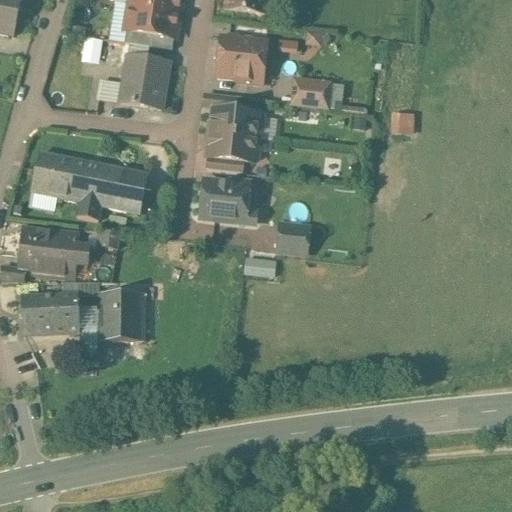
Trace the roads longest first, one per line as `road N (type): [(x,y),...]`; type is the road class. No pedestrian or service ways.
road 1 (secondary): [(511,406),(201,444),(34,479)]
road 2 (residential): [(21,118),(189,137)]
road 3 (residential): [(0,345),(34,479)]
road 4 (residential): [(189,137),(204,0)]
road 5 (residential): [(53,0),(21,118)]
